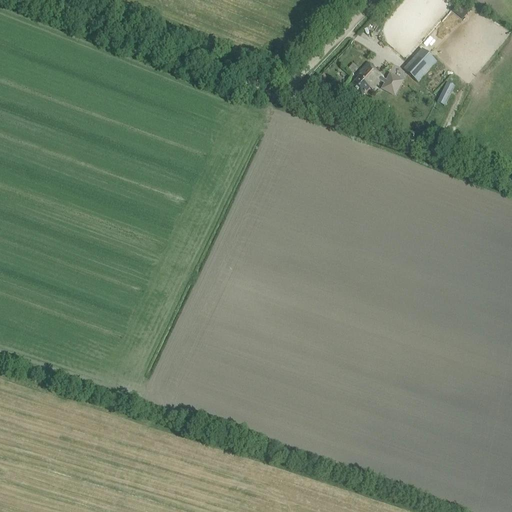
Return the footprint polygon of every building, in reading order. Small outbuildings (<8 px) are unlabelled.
[(467,13),(458,5),(452,12),(461,20),(467,13)] [(417,83),(435,63),(421,51),(403,70),(417,83)] [(358,69),(353,65),(349,70),(344,65),(341,69),(350,77),(358,69)] [(367,66),(356,78),(357,80),(350,87),(362,98),(370,89),(372,91),(382,79),(367,66)] [(319,80),(314,84),(318,88),(323,83),(319,80)]
